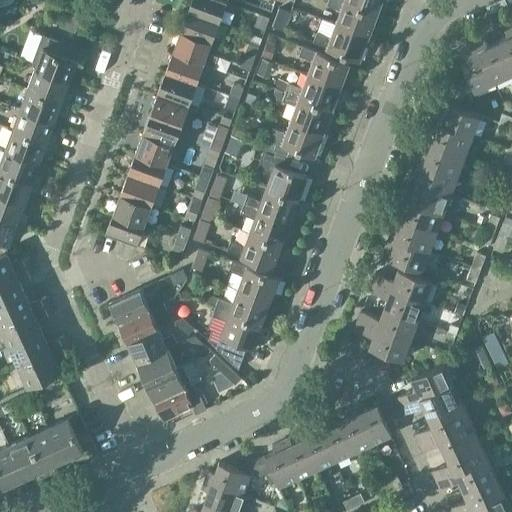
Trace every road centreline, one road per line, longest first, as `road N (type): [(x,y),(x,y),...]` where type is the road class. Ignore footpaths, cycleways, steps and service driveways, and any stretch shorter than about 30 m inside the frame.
road 1 (residential): [(145,466),(50,256),(145,0)]
road 2 (residential): [(300,352),(434,14)]
road 3 (residential): [(440,511),(385,388),(300,352)]
road 4 (residential): [(145,466),(281,403),(300,352)]
